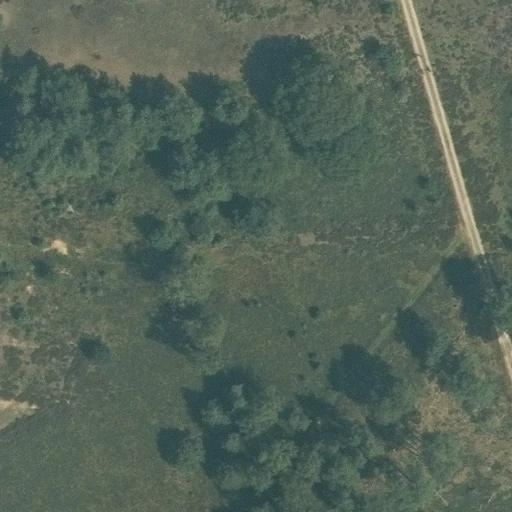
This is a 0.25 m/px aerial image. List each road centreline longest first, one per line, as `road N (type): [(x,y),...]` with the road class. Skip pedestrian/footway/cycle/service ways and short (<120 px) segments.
road 1 (track): [(217,511),(323,382),(471,234)]
road 2 (track): [(471,234),(405,0)]
road 3 (track): [(471,234),(511,370)]
